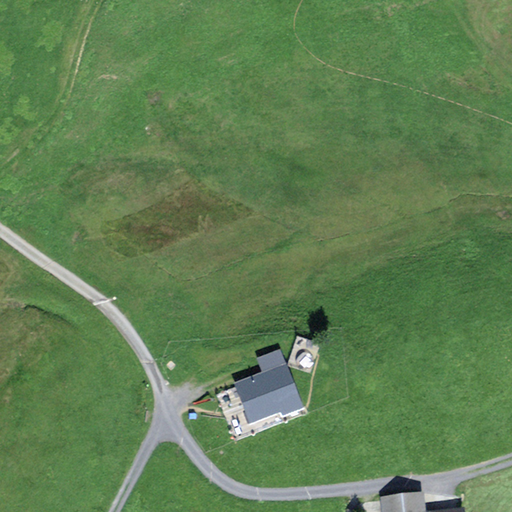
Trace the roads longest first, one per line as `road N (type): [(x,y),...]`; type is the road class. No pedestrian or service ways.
road 1 (track): [(511,457),(474,473),(270,494),(223,481),(165,422)]
road 2 (track): [(165,422),(151,370),(119,321),(0,230)]
